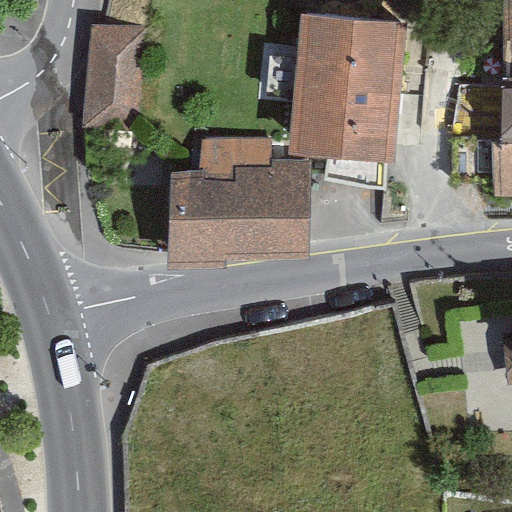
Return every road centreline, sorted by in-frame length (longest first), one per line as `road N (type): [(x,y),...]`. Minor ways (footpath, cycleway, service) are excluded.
road 1 (residential): [(51,314),(511,253)]
road 2 (primary): [(80,511),(51,314)]
road 3 (residential): [(0,94),(55,55),(72,0)]
road 4 (primary): [(51,314),(0,200)]
